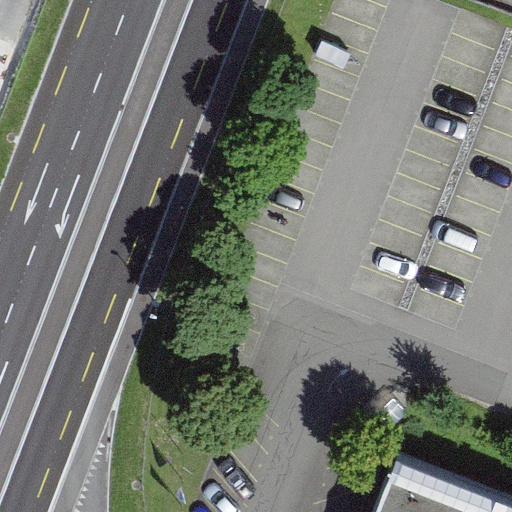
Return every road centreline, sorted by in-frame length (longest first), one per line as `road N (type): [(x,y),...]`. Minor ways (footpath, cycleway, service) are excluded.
road 1 (primary): [(19,511),(215,0)]
road 2 (primary): [(130,0),(0,340)]
